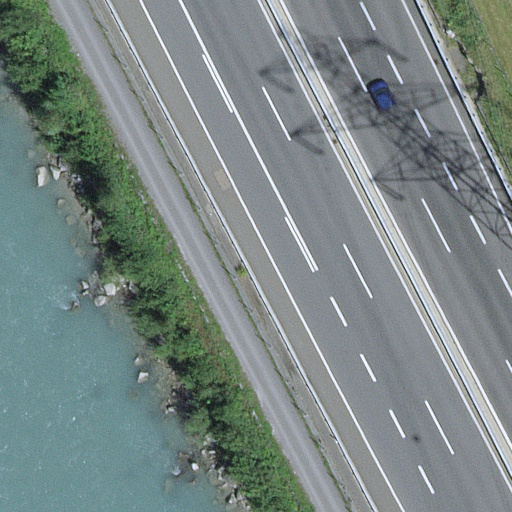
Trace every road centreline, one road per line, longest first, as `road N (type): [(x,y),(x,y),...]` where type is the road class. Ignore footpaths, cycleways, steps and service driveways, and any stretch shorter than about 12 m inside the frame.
road 1 (track): [(323,511),(64,0)]
road 2 (motorway): [(222,5),(481,511)]
road 3 (motorway): [(511,371),(318,0)]
